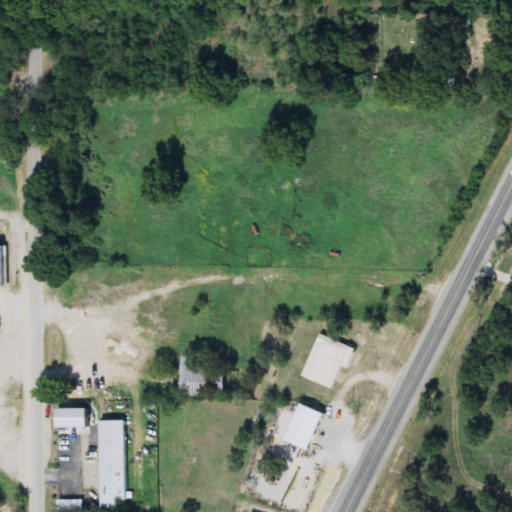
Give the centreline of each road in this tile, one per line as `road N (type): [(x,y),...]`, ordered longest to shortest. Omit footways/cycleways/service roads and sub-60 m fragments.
road 1 (residential): [(35,511),(32,0)]
road 2 (trunk): [(346,511),(511,185)]
